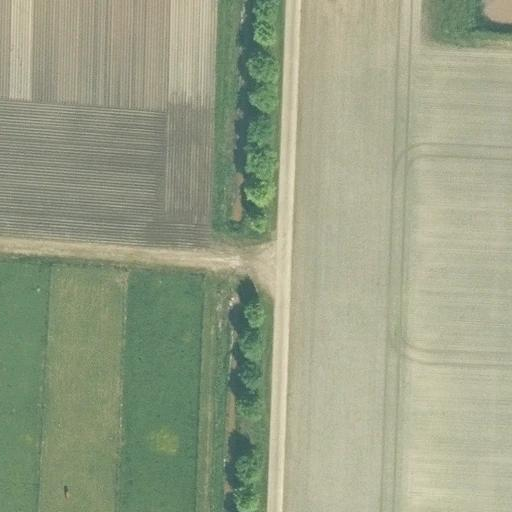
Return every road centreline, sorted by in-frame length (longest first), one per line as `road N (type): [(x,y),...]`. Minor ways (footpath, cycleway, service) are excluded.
road 1 (track): [(295,0),(273,511)]
road 2 (track): [(287,264),(0,243)]
